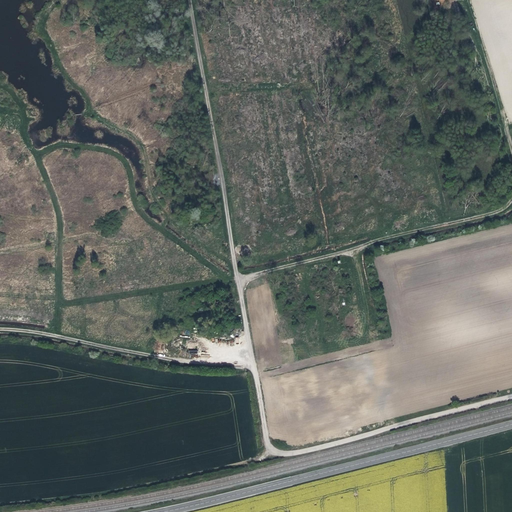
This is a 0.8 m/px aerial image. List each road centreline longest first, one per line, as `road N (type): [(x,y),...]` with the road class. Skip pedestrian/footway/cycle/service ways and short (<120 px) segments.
road 1 (track): [(511,395),(303,451),(268,445),(190,0)]
road 2 (unclassified): [(511,424),(161,511)]
road 3 (track): [(397,424),(386,411),(359,249),(490,213),(511,195)]
